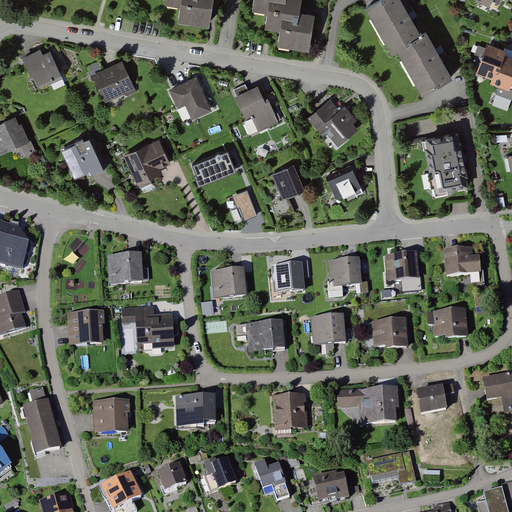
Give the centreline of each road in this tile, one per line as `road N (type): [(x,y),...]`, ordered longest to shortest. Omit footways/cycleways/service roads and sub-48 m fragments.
road 1 (residential): [(183,242),(193,340),(209,371),(231,381),(386,373),(494,353),(509,336),(510,311),(495,230)]
road 2 (residential): [(391,233),(376,101),(354,81),(25,26),(0,30)]
road 3 (residential): [(55,211),(44,265),(46,341),(93,511)]
road 4 (residential): [(183,242),(278,245),(391,233)]
road 5 (residential): [(380,511),(511,472)]
road 6 (residential): [(55,211),(183,242)]
